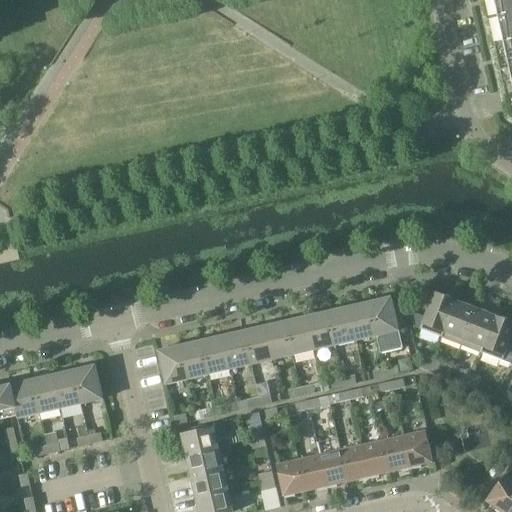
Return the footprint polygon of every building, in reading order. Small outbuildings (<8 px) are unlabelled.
[(511,0),(494,0),(511,82),(511,0)] [(420,329),(441,337),(455,301),(434,293),(425,317),(422,324),(420,329)] [(391,297),(369,302),(377,336),(376,337),(380,354),(403,348),(398,326),(403,325),(399,306),(393,307),(391,297)] [(441,337),(461,345),(475,309),(455,301),(441,337)] [(356,341),(376,337),(377,336),(369,302),(348,307),(356,341)] [(327,312),(335,346),(356,341),(348,307),(327,312)] [(461,345),(481,353),(495,317),(475,309),(461,345)] [(306,317),(314,351),(335,346),(327,312),(306,317)] [(415,313),(412,321),(422,324),(425,317),(415,313)] [(285,322),(293,356),(314,351),(306,317),(285,322)] [(511,323),(495,317),(481,353),(502,361),(511,365),(511,363),(511,336),(511,337),(511,335),(511,323)] [(264,327),(272,361),(293,356),(285,322),(264,327)] [(243,332),(250,366),(272,361),(264,327),(243,332)] [(222,336),(229,370),(250,366),(243,332),(222,336)] [(200,341),(208,375),(229,370),(222,336),(200,341)] [(179,346),(187,380),(208,375),(200,341),(179,346)] [(166,385),(187,380),(179,346),(158,351),(166,385)] [(425,356),(420,369),(428,372),(433,359),(425,356)] [(410,358),(399,361),(401,373),(413,370),(410,358)] [(441,362),(433,359),(428,372),(436,375),(441,362)] [(74,370),(82,404),(103,399),(95,366),(74,370)] [(385,369),(386,377),(400,374),(398,366),(385,369)] [(375,380),(386,377),(385,369),(373,372),(375,380)] [(53,375),(60,409),(82,404),(74,370),(53,375)] [(460,384),(468,388),(473,375),(465,372),(460,384)] [(31,380),(39,414),(60,409),(53,375),(31,380)] [(473,375),(468,388),(476,391),(481,378),(473,375)] [(354,376),(342,379),(344,387),(356,384),(354,376)] [(344,387),(342,379),(331,381),(333,390),(344,387)] [(393,390),(405,388),(403,379),(391,382),(393,390)] [(10,385),(15,408),(18,419),(39,414),(31,380),(10,385)] [(372,395),(381,393),(393,390),(391,382),(370,387),(372,395)] [(10,385),(0,387),(0,411),(15,408),(10,385)] [(312,386),(300,388),(302,396),(314,394),(312,386)] [(370,387),(349,392),(351,400),(372,395),(370,387)] [(302,396),(300,388),(289,391),(290,399),(302,396)] [(349,392),(328,397),(330,406),(339,404),(339,403),(351,400),(349,392)] [(258,398),(260,406),(272,403),(270,395),(258,398)] [(320,407),(330,407),(330,406),(328,397),(307,401),(309,409),(320,407)] [(248,409),(260,406),(258,398),(247,401),(248,409)] [(297,412),(309,409),(307,401),(295,404),(297,412)] [(228,405),(216,408),(218,416),(230,413),(228,405)] [(218,416),(216,408),(204,411),(206,419),(218,416)] [(266,419),(278,416),(276,408),(264,411),(266,419)] [(176,426),(188,423),(186,415),(174,418),(176,426)] [(181,434),(186,456),(218,449),(213,427),(181,434)] [(5,430),(8,442),(16,440),(13,428),(5,430)] [(251,441),(264,438),(262,430),(249,433),(251,441)] [(404,436),(411,470),(421,468),(421,465),(433,463),(425,431),(404,436)] [(101,434),(89,437),(91,445),(103,442),(101,434)] [(404,436),(383,441),(390,473),(401,470),(411,470),(404,436)] [(91,445),(89,437),(77,439),(79,447),(91,445)] [(220,440),(221,448),(231,445),(229,438),(220,440)] [(266,446),(264,438),(251,441),(253,449),(266,446)] [(16,440),(8,442),(11,453),(19,452),(16,440)] [(361,446),(369,480),(379,477),(379,475),(390,473),(383,441),(361,446)] [(47,446),(48,454),(60,452),(58,444),(47,446)] [(37,457),(48,454),(47,446),(35,449),(37,457)] [(340,451),(348,482),(359,480),(359,482),(369,480),(361,446),(340,451)] [(186,456),(191,477),(223,470),(218,449),(186,456)] [(319,455),(327,489),(337,487),(337,485),(348,482),(340,451),(319,455)] [(298,460),(305,492),(316,489),(317,492),(327,489),(319,455),(298,460)] [(294,494),(305,492),(298,460),(276,465),(284,499),(295,497),(294,494)] [(191,477),(196,498),(228,491),(223,470),(191,477)] [(260,483),(274,480),(272,472),(258,475),(260,483)] [(27,473),(19,475),(22,487),(30,485),(27,473)] [(497,511),(505,511),(511,503),(511,480),(505,475),(486,502),(496,508),(495,510),(497,511)] [(276,489),(274,480),(260,483),(262,492),(276,489)] [(276,489),(262,492),(267,511),(280,508),(276,489)] [(232,511),(228,491),(196,498),(199,511),(232,511)] [(27,511),(35,509),(33,497),(25,499),(27,511)]
